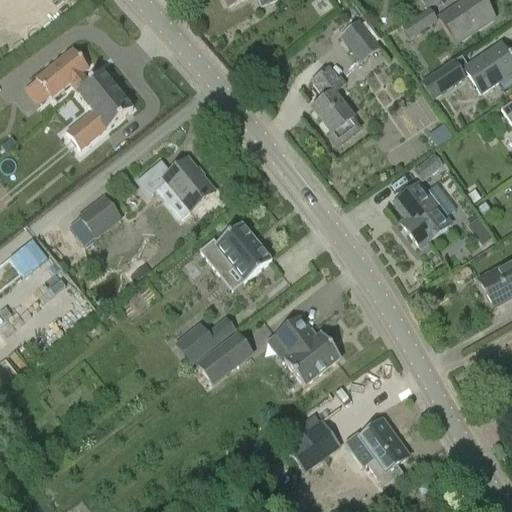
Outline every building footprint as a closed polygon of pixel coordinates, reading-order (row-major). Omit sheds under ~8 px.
[(223,0),(228,9),(248,0),(223,0)] [(423,0),(430,10),(446,0),(423,0)] [(456,47),(494,22),(479,0),(469,0),(439,21),(456,47)] [(410,43),(438,24),(429,12),(401,30),(410,43)] [(381,51),(360,24),(339,40),(361,67),(381,51)] [(511,63),(501,47),(463,72),(480,98),(498,86),(504,94),(511,87),(511,63)] [(72,54),(36,83),(51,102),(70,87),(80,99),(78,100),(91,116),(66,137),(79,154),(105,134),(106,135),(132,113),(105,79),(92,89),(82,76),(87,73),(72,54)] [(430,98),(455,81),(447,69),(446,70),(422,86),(429,97),(430,98)] [(352,123),(354,121),(334,96),(342,89),(328,71),(311,85),(324,102),(312,112),(332,137),(328,140),(336,150),(360,132),(352,123)] [(511,105),(501,113),(511,129),(511,105)] [(435,158),(413,175),(422,186),(443,169),(435,158)] [(160,165),(136,185),(148,201),(166,187),(189,216),(214,195),(187,162),(169,176),(160,165)] [(420,254),(427,249),(426,247),(451,228),(419,186),(392,207),(404,223),(398,227),(420,254)] [(122,223),(104,199),(77,221),(95,244),(122,223)] [(231,266),(247,286),(272,266),(241,228),(216,248),(214,245),(200,256),(217,277),(231,266)] [(511,264),(480,283),(495,311),(511,301),(511,302),(511,264)] [(305,392),(341,365),(320,338),(314,343),(298,322),(268,345),(305,392)] [(238,339),(198,369),(214,390),(253,359),(238,339)] [(321,423),(284,449),(303,477),(340,450),(321,423)] [(394,447),(378,426),(358,441),(374,463),(368,467),(384,491),(402,477),(396,469),(409,460),(398,444),(394,447)]
